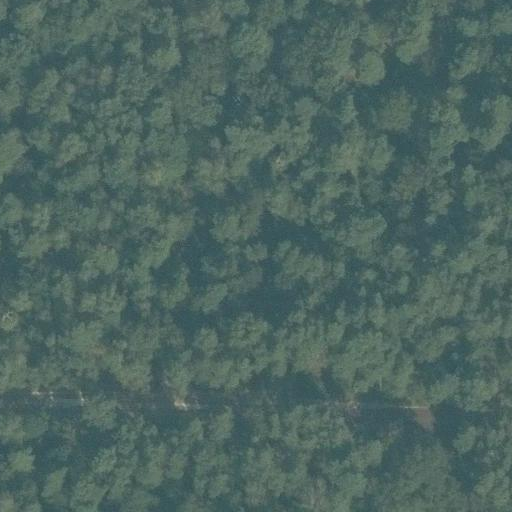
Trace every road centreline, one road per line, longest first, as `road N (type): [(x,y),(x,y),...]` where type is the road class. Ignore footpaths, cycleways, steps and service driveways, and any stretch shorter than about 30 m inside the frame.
road 1 (track): [(342,416),(0,409)]
road 2 (track): [(350,511),(342,416),(511,422)]
